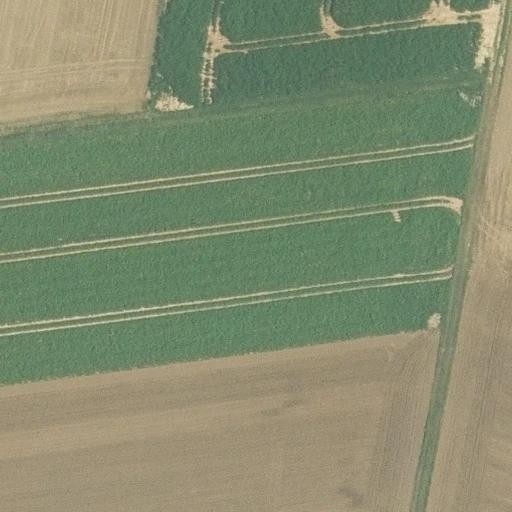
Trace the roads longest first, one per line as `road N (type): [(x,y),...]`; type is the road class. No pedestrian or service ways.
road 1 (track): [(0,147),(494,82),(505,0)]
road 2 (track): [(425,511),(494,82)]
